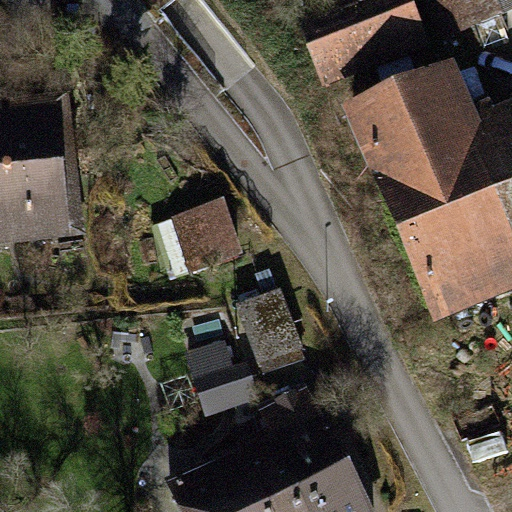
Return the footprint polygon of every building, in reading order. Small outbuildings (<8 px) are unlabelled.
[(402,0),(322,0),(285,14),(313,89),(421,48),(402,0)] [(332,118),(425,325),(511,286),(511,104),(470,123),(445,68),(332,118)] [(49,138),(0,144),(0,244),(63,235),(49,138)] [(238,201),(184,211),(194,268),(249,257),(238,201)] [(287,289),(242,307),(267,366),(311,349),(287,289)] [(265,398),(255,363),(240,367),(233,339),(195,349),(213,413),(265,398)] [(258,433),(296,511),(358,511),(298,390),(249,414),(258,433)] [(226,449),(256,511),(296,511),(258,433),(226,449)] [(155,491),(165,511),(256,511),(228,455),(155,491)]
